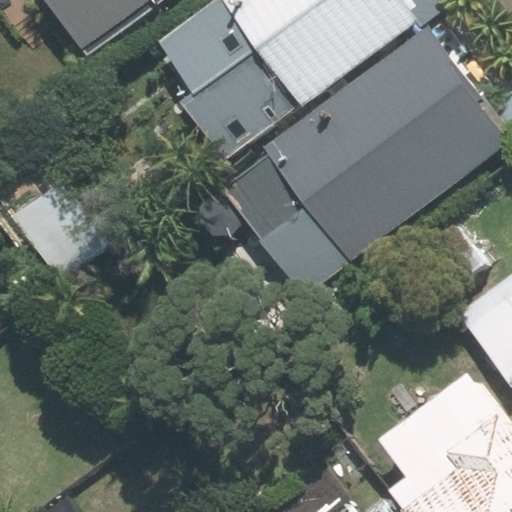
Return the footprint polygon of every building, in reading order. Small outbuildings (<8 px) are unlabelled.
[(100,0),(107,9),(119,0),(100,0)] [(334,0),(220,0),(188,25),(253,111),(359,32),(334,0)] [(395,53),(227,179),(299,275),(467,148),(395,53)] [(81,185),(34,220),(78,280),(125,245),(81,185)] [(473,221),(436,247),(467,291),(504,265),(473,221)] [(511,272),(467,303),(511,360),(511,272)] [(151,311),(120,332),(148,374),(180,352),(151,311)] [(424,468),(410,482),(432,511),(511,511),(511,400),(484,365),(396,431),(424,468)] [(96,511),(80,491),(51,511),(96,511)] [(405,511),(396,499),(379,511),(405,511)]
